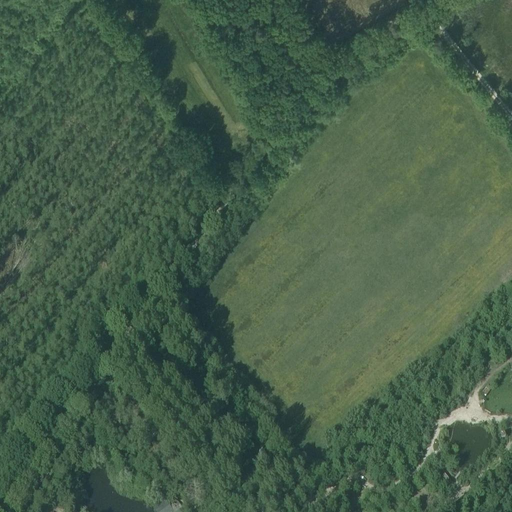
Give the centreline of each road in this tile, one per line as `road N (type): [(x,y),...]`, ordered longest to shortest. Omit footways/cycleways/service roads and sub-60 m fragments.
road 1 (track): [(431,0),(354,45),(308,87),(0,505)]
road 2 (track): [(420,6),(511,115)]
